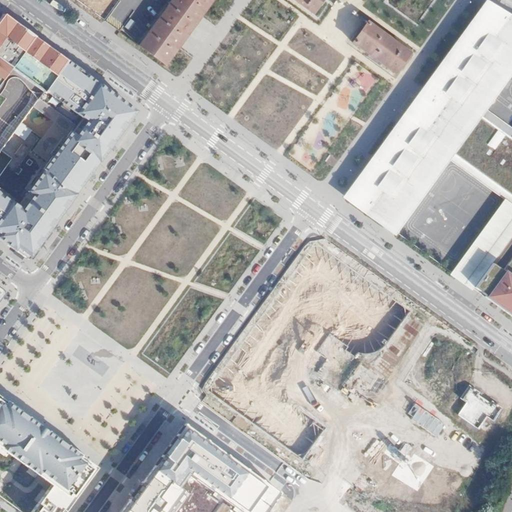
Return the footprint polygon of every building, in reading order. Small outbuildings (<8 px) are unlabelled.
[(92,0),(87,9),(108,20),(119,0),(92,0)] [(212,0),(172,0),(140,46),(166,65),(212,0)] [(317,0),(300,0),(312,8),(317,0)] [(511,50),(511,19),(487,4),(417,99),(426,106),(414,123),(405,116),(353,187),(368,199),(360,209),(384,226),(442,146),(446,149),(445,151),(511,199),(511,214),(462,284),(471,290),(511,233),(511,140),(473,112),(468,120),(464,117),(496,72),(492,68),(495,64),(500,67),(511,50)] [(44,91),(66,61),(32,35),(0,13),(0,81),(11,67),(44,91)] [(407,51),(366,22),(353,39),(394,69),(407,51)] [(77,121),(55,152),(88,176),(135,111),(66,61),(44,91),(41,95),(77,121)] [(417,99),(405,116),(414,123),(426,106),(417,99)] [(30,145),(25,141),(17,151),(23,155),(30,145)] [(50,159),(83,183),(88,176),(55,152),(50,159)] [(83,183),(50,159),(28,188),(33,192),(23,206),(4,192),(0,189),(0,240),(27,259),(83,183)] [(388,344),(411,311),(316,242),(254,316),(293,343),(295,345),(303,330),(323,296),(388,344)] [(511,257),(502,271),(485,295),(484,296),(511,316),(511,257)] [(485,295),(502,271),(491,263),(474,287),(485,295)] [(254,316),(249,322),(288,349),(293,343),(254,316)] [(288,349),(249,322),(208,391),(303,460),(326,428),(264,385),(290,351),(288,349)] [(502,408),(469,385),(460,398),(466,402),(458,414),(479,428),(487,416),(494,421),(502,408)] [(0,449),(15,459),(39,426),(0,397),(0,449)] [(189,475),(240,511),(264,511),(279,492),(184,423),(118,511),(176,511),(190,493),(180,486),(189,475)] [(15,459),(22,463),(46,431),(39,426),(15,459)] [(63,511),(96,467),(46,431),(22,463),(42,477),(52,484),(30,511),(63,511)]
